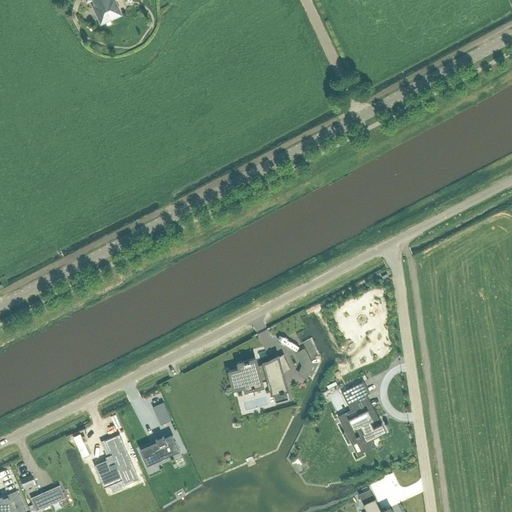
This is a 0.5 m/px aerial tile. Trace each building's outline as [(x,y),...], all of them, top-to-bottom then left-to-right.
[(111,19),(111,18),(120,13),(115,1),(114,0),(95,0),(97,5),(95,6),(102,22),(104,21),(104,22),(111,19)] [(313,365),(304,349),(296,353),(303,365),(298,373),(307,377),(313,365)] [(286,390),(282,373),(290,369),(283,355),(284,355),(284,354),(268,362),(265,363),(265,364),(261,364),(261,366),(257,367),(255,360),(249,361),(244,362),(245,363),(239,364),(240,370),(230,373),(234,389),(245,386),(246,391),(252,389),(255,388),(262,386),(261,382),(269,380),(272,394),(280,392),(280,394),(285,393),(284,391),(286,390)] [(352,402),(369,393),(363,381),(345,390),(352,402)] [(369,441),(386,432),(382,423),(381,423),(382,424),(374,428),(371,422),(377,420),(371,408),(348,420),(344,422),(352,439),(355,438),(356,438),(356,439),(362,450),(368,447),(371,445),(369,441)] [(107,460),(94,465),(100,478),(106,476),(110,485),(122,480),(124,485),(139,479),(120,434),(106,440),(106,439),(104,440),(111,454),(106,457),(107,460)] [(147,466),(148,465),(147,463),(178,449),(179,451),(180,451),(173,435),(165,439),(163,436),(162,437),(163,438),(157,440),(157,439),(156,440),(157,442),(140,450),(147,466)] [(31,475),(21,479),(24,488),(34,484),(31,475)] [(60,485),(31,498),(37,511),(66,498),(60,485)] [(26,511),(17,491),(16,491),(17,493),(3,499),(2,497),(0,498),(0,511),(13,511),(14,511),(26,511)] [(391,511),(390,509),(382,511),(380,511),(375,500),(364,505),(367,511),(391,511)]
